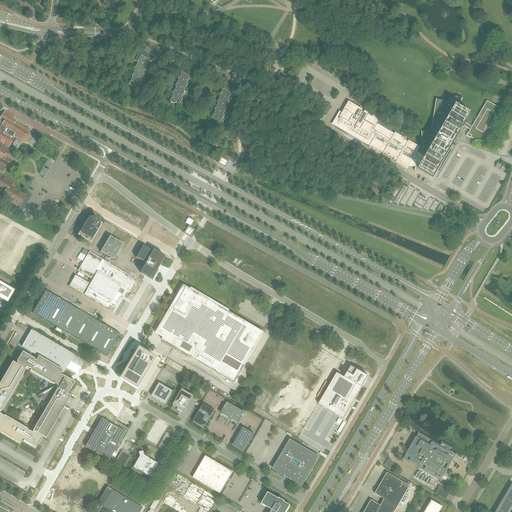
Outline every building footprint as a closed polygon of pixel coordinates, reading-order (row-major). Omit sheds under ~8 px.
[(144,58),(141,56),(140,56),(139,55),(135,61),(136,62),(138,63),(146,68),(148,65),(146,64),(147,63),(149,61),(151,62),(155,57),(152,56),(149,54),(146,59),(144,58)] [(134,69),(135,70),(144,75),(143,75),(144,75),(145,72),(144,72),(146,68),(138,63),(136,66),(134,69)] [(131,76),(133,78),(133,77),(141,82),(143,80),(141,79),(143,75),(144,75),(135,70),(133,74),(133,73),(131,76)] [(177,78),(179,79),(187,84),(189,82),(188,81),(190,77),(193,72),(191,70),(187,76),(185,74),(183,73),(182,72),(180,75),(179,75),(177,78)] [(131,81),(130,80),(128,85),(132,87),(133,86),(139,90),(140,87),(139,86),(141,82),(133,77),(133,78),(131,81)] [(185,88),(187,84),(179,79),(177,83),(177,82),(175,86),(177,87),(185,91),(185,92),(187,89),(185,88)] [(172,93),(174,94),(182,99),(184,96),(182,95),(185,91),(177,87),(175,90),(174,90),(172,93)] [(227,91),(225,89),(224,89),(222,92),(221,92),(220,95),(221,96),(229,101),(230,101),(231,98),(230,97),(232,94),(235,89),(233,87),(230,92),(227,91)] [(181,101),(182,99),(174,94),(172,97),(169,101),(173,103),(174,103),(180,106),(182,103),(180,102),(181,101)] [(217,102),(219,103),(227,108),(229,106),(227,105),(229,101),(221,96),(219,99),(217,102)] [(339,113),(332,124),(335,125),(339,128),(348,133),(349,133),(357,138),(359,139),(363,141),(365,142),(370,146),(369,147),(370,147),(380,153),(381,152),(383,153),(383,155),(394,161),(394,160),(396,161),(396,162),(407,169),(409,166),(410,164),(416,166),(415,166),(415,167),(415,171),(415,168),(416,168),(416,163),(419,165),(420,165),(419,168),(432,176),(436,169),(437,170),(450,148),(452,143),(460,131),(461,131),(463,128),(461,128),(463,125),(465,127),(466,127),(470,130),(468,133),(472,136),(473,134),(475,135),(475,136),(476,136),(477,136),(478,137),(476,140),(485,143),(489,145),(500,108),(498,107),(495,105),(487,101),(482,110),(477,119),(472,127),(464,122),(465,121),(469,114),(460,109),(459,108),(457,107),(460,103),(462,98),(461,98),(458,97),(456,96),(453,97),(451,98),(450,98),(449,99),(447,100),(446,100),(444,100),(442,100),(437,99),(436,99),(432,125),(432,126),(431,127),(431,129),(429,129),(428,130),(426,130),(425,131),(423,132),(422,132),(422,131),(421,131),(422,142),(423,146),(423,151),(424,156),(417,152),(419,148),(420,147),(419,147),(409,140),(408,142),(406,141),(406,139),(395,133),(394,134),(377,124),(376,123),(377,122),(378,120),(379,119),(378,119),(377,118),(371,115),(367,113),(362,110),(363,110),(348,102),(343,111),(341,114),(339,113)] [(214,110),(216,111),(216,110),(224,115),(225,116),(226,113),(225,112),(227,108),(219,103),(217,107),(216,106),(214,110)] [(222,119),(224,115),(216,110),(216,111),(214,114),(211,118),(216,120),(216,119),(222,123),(224,120),(222,119)] [(14,123),(15,122),(16,120),(13,119),(15,117),(5,111),(0,118),(0,121),(3,123),(2,125),(2,126),(0,125),(0,188),(5,192),(2,195),(20,206),(15,213),(19,215),(30,198),(26,196),(11,186),(13,183),(0,174),(0,160),(1,159),(4,160),(6,157),(5,156),(7,153),(8,153),(10,150),(8,148),(14,138),(12,137),(13,135),(14,133),(15,133),(21,136),(20,138),(23,140),(29,130),(27,129),(29,130),(28,132),(14,123)] [(77,236),(90,243),(102,224),(97,221),(98,220),(98,219),(97,218),(96,217),(95,217),(94,218),(94,219),(89,216),(77,236)] [(206,226),(192,253),(253,287),(268,260),(220,234),(217,232),(206,226)] [(123,244),(112,238),(110,236),(100,252),(105,254),(107,255),(114,260),(123,244)] [(153,250),(152,251),(143,246),(136,257),(145,263),(140,272),(152,279),(165,256),(153,250)] [(78,271),(91,278),(94,273),(102,259),(89,252),(78,271)] [(94,273),(109,281),(120,288),(127,274),(102,259),(94,273)] [(109,281),(94,273),(91,278),(88,283),(86,288),(87,289),(101,297),(109,281)] [(120,288),(124,290),(128,293),(136,279),(127,274),(120,288)] [(69,286),(72,287),(82,293),(86,288),(88,283),(75,276),(69,286)] [(0,297),(7,302),(14,290),(0,281),(0,297)] [(115,305),(124,290),(120,288),(109,281),(101,297),(111,303),(115,305)] [(164,335),(163,337),(162,339),(161,340),(189,356),(211,369),(234,382),(243,366),(244,365),(263,332),(228,312),(229,310),(220,304),(211,299),(191,288),(190,289),(188,288),(187,290),(183,288),(157,331),(164,335)] [(87,289),(84,294),(108,307),(111,303),(101,297),(87,289)] [(44,320),(57,297),(51,294),(48,292),(48,291),(48,292),(45,291),(45,292),(44,291),(44,292),(35,308),(32,313),(44,320)] [(44,320),(56,327),(70,304),(57,297),(44,320)] [(82,312),(70,304),(56,327),(69,334),(82,312)] [(82,312),(69,334),(82,342),(95,320),(94,319),(94,318),(94,319),(82,312)] [(107,326),(97,321),(98,320),(97,320),(95,320),(82,342),(94,349),(107,326)] [(107,326),(94,349),(106,356),(109,351),(119,335),(119,336),(120,335),(119,335),(119,334),(117,332),(117,331),(117,332),(107,326)] [(71,378),(71,377),(68,378),(62,375),(71,361),(81,367),(85,361),(74,355),(31,330),(22,346),(39,356),(36,361),(34,360),(35,359),(22,352),(16,362),(18,362),(17,364),(12,361),(0,382),(0,432),(19,444),(22,439),(24,440),(23,441),(36,448),(42,438),(41,437),(41,436),(46,438),(71,396),(66,393),(67,391),(68,392),(73,383),(74,382),(72,380),(71,378)] [(119,378),(123,381),(136,389),(155,357),(142,349),(138,347),(137,347),(136,350),(121,374),(121,375),(119,378)] [(337,373),(318,404),(344,419),(366,380),(368,376),(367,376),(351,366),(345,377),(337,373)] [(151,395),(166,404),(173,391),(159,382),(151,395)] [(181,391),(171,409),(179,413),(180,412),(183,414),(187,408),(186,408),(192,397),(193,396),(183,390),(182,391),(181,391)] [(227,402),(220,413),(238,423),(244,412),(227,402)] [(204,428),(214,410),(203,404),(193,421),(204,428)] [(125,432),(101,418),(93,433),(91,436),(85,447),(109,460),(125,432)] [(233,445),(244,451),(254,434),(243,427),(233,445)] [(439,445),(419,433),(403,459),(441,481),(456,455),(450,451),(452,448),(441,442),(439,445)] [(302,485),(319,457),(290,440),(273,469),(284,475),(284,476),(285,475),(290,479),(290,480),(291,479),(302,485)] [(114,464),(123,469),(130,456),(122,451),(114,464)] [(144,455),(142,451),(138,452),(139,456),(133,467),(150,477),(158,463),(144,455)] [(193,478),(220,493),(225,485),(227,485),(229,482),(228,480),(232,471),(205,456),(193,478)] [(386,462),(384,465),(394,471),(398,465),(387,459),(386,462)] [(71,460),(48,500),(62,508),(59,511),(65,511),(67,511),(68,511),(88,511),(107,481),(89,470),(90,467),(86,465),(84,467),(71,460)] [(371,500),(363,511),(394,511),(410,486),(387,472),(376,490),(375,490),(374,492),(375,492),(375,493),(384,499),(380,505),(371,500)] [(205,511),(212,500),(173,477),(161,497),(162,498),(155,510),(159,511),(205,511)] [(511,511),(511,483),(495,511),(511,511)] [(439,486),(435,493),(446,500),(448,496),(450,492),(439,486)] [(105,511),(139,511),(142,507),(112,489),(101,507),(107,510),(105,511)] [(286,511),(290,505),(280,499),(268,492),(261,503),(272,510),(270,511),(286,511)] [(439,511),(442,507),(431,500),(424,511),(439,511)]
